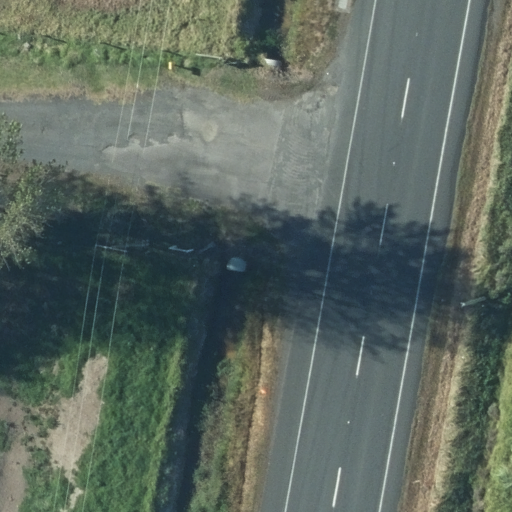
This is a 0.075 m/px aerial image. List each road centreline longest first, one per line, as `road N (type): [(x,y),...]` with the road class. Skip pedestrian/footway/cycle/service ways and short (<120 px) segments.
road 1 (primary): [(336,511),(427,0)]
road 2 (track): [(0,152),(394,187)]
